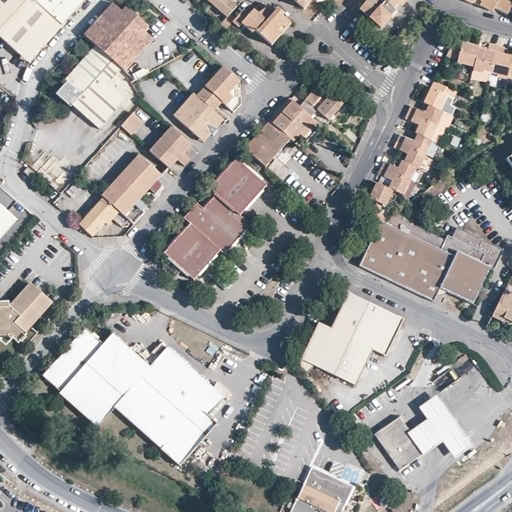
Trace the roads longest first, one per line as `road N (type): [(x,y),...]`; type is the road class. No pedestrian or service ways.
road 1 (residential): [(114,273),(8,171),(37,73),(101,0)]
road 2 (residential): [(114,273),(263,343),(286,332),(314,279),(345,271)]
road 3 (residential): [(274,98),(114,273)]
road 4 (unknown): [(431,481),(391,471),(370,429),(416,388),(452,323)]
road 5 (residential): [(345,271),(511,356)]
road 6 (residential): [(274,98),(307,64),(327,62),(374,102),(381,114),(376,146)]
road 7 (residential): [(0,400),(114,273)]
road 8 (residential): [(401,95),(448,9),(511,29)]
road 9 (unknown): [(214,323),(273,251),(334,235)]
road 10 (residential): [(162,0),(274,98)]
road 11 (residential): [(376,146),(335,227),(345,271)]
road 12 (residential): [(0,437),(33,469),(110,511)]
